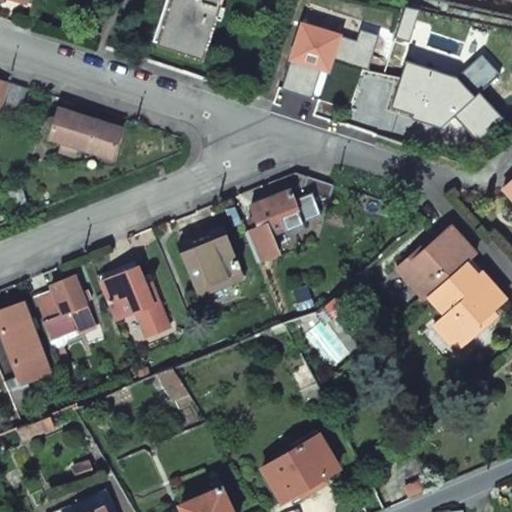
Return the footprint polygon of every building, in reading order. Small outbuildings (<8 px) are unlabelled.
[(172,0),(159,42),(202,56),(219,0),(172,0)] [(303,22),(281,87),(319,100),(333,58),(366,69),(378,34),(360,28),(356,40),(303,22)] [(455,76),(407,61),(388,109),(442,129),(455,116),(478,142),(503,120),(480,92),(499,75),(481,54),(455,76)] [(0,82),(0,112),(9,85),(0,82)] [(19,115),(25,90),(11,87),(4,112),(19,115)] [(60,108),(51,136),(63,140),(60,149),(76,154),(79,145),(113,157),(122,128),(91,118),(60,108)] [(291,190),(299,210),(304,221),(325,212),(334,185),(306,175),(302,189),(297,187),(291,190)] [(511,176),(507,181),(501,186),(511,197),(511,176)] [(24,188),(8,193),(13,209),(29,204),(24,188)] [(291,190),(252,205),(256,217),(250,219),(252,229),(246,231),(257,261),(280,252),(272,234),(286,228),(282,217),(299,210),(291,190)] [(286,228),(304,221),(299,210),(282,217),(286,228)] [(430,290),(470,254),(476,250),(451,222),(437,234),(423,246),(419,242),(398,261),(426,293),(430,290)] [(242,276),(221,228),(201,236),(180,245),(200,293),(242,276)] [(481,316),(495,304),(502,298),(505,294),(488,274),(470,254),(430,290),(446,308),(435,318),(458,344),(480,325),(481,316)] [(119,274),(100,281),(115,318),(137,310),(147,335),(168,327),(158,300),(152,302),(138,266),(119,274)] [(97,326),(79,280),(77,275),(64,280),(52,285),(54,290),(34,297),(52,341),(77,330),(79,334),(97,326)] [(52,372),(24,301),(10,307),(0,311),(0,322),(21,375),(4,381),(15,408),(35,400),(28,381),(52,372)] [(485,321),(499,308),(495,304),(481,316),(480,325),(485,321)] [(301,347),(288,321),(281,323),(274,326),(288,353),(301,347)] [(191,396),(174,367),(158,373),(176,402),(191,396)] [(304,368),(293,373),(301,388),(311,382),(304,368)] [(320,432),(261,466),(283,500),(308,486),(312,491),(320,485),(329,480),(326,474),(340,466),(320,432)] [(395,503),(410,497),(403,482),(389,488),(395,503)] [(181,503),(184,511),(234,511),(222,484),(181,503)]
